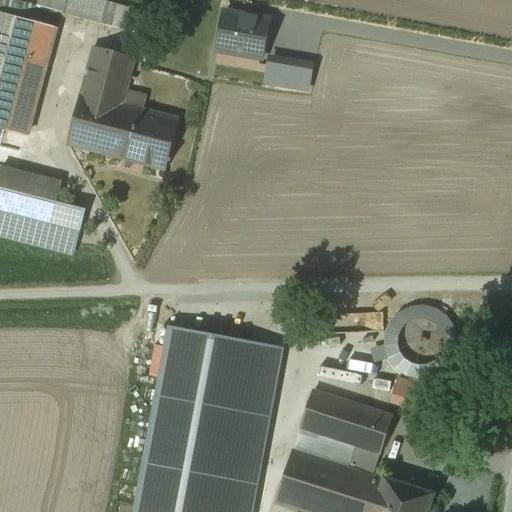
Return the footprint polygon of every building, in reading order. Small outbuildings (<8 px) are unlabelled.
[(0,0),(0,9),(25,13),(26,0),(0,0)] [(123,25),(129,2),(118,0),(45,0),(44,7),(123,25)] [(55,29),(0,14),(0,129),(27,137),(55,29)] [(268,22),(224,14),(217,50),(262,58),(268,22)] [(134,65),(91,53),(64,154),(168,181),(184,121),(140,109),(144,96),(127,91),(134,65)] [(278,60),(272,83),(319,94),(324,70),(278,60)] [(60,184),(1,169),(0,172),(0,236),(72,256),(75,245),(84,211),(55,204),(60,184)] [(251,511),(281,351),(170,330),(136,511),(251,511)] [(338,470),(280,451),(262,503),(289,511),(418,511),(423,497),(364,478),(384,418),(302,391),(289,430),(345,449),(338,470)]
